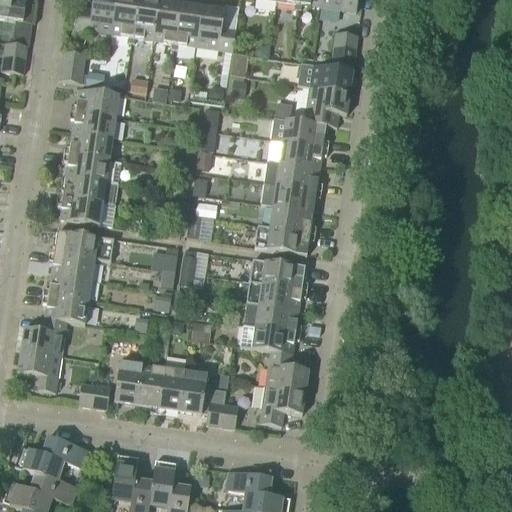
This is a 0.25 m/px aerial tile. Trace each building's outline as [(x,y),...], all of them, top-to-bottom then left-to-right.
[(0,0),(0,23),(21,26),(24,6),(25,0),(0,0)] [(109,39),(114,0),(90,0),(89,14),(75,12),(72,34),(109,39)] [(130,47),(137,0),(128,0),(129,1),(123,0),(114,0),(109,39),(127,42),(126,47),(130,47)] [(152,46),(158,5),(143,3),(143,0),(137,0),(130,47),(133,48),(134,43),(152,46)] [(296,13),(297,0),(275,0),(275,5),(293,8),(293,12),(296,13)] [(318,12),(319,0),(297,0),(296,13),(298,13),(299,9),(318,12)] [(319,0),(318,12),(354,17),(356,0),(319,0)] [(173,53),(180,3),(172,1),(171,7),(158,5),(152,46),(169,48),(169,53),(173,53)] [(194,52),(200,11),(185,9),(186,4),(180,3),(173,53),(175,54),(176,49),(194,52)] [(223,15),(200,11),(194,52),(230,57),(233,36),(220,34),(223,15)] [(334,37),(332,52),(354,55),(356,40),(334,37)] [(3,48),(1,63),(23,66),(26,51),(3,48)] [(351,70),(354,55),(332,52),(330,66),(351,70)] [(61,56),(59,71),(82,74),(84,60),(68,57),(61,56)] [(0,77),(21,80),(23,66),(1,63),(0,70),(0,77)] [(295,90),(307,92),(347,98),(351,75),(298,67),(295,90)] [(80,89),(82,74),(59,71),(57,86),(80,89)] [(85,90),(101,92),(103,80),(87,78),(85,90)] [(129,96),(145,98),(147,87),(131,84),(129,96)] [(344,120),(347,98),(307,92),(302,128),(324,131),(335,132),(337,119),(344,120)] [(165,94),(153,93),(151,105),(164,106),(165,94)] [(69,109),(68,116),(118,123),(118,121),(114,120),(117,101),(76,95),(74,110),(69,109)] [(215,116),(204,114),(200,135),(212,137),(215,116)] [(117,127),(118,123),(68,116),(67,123),(72,124),(70,137),(111,143),(113,126),(117,127)] [(321,145),(324,131),(302,128),(271,123),(268,145),(275,147),(326,154),(327,146),(321,145)] [(209,157),(212,137),(200,135),(197,156),(209,157)] [(108,162),(111,143),(70,137),(68,152),(62,152),(61,159),(112,166),(112,163),(108,162)] [(325,161),(326,154),(275,147),(275,150),(279,150),(277,168),(317,174),(319,160),(325,161)] [(209,160),(197,158),(195,173),(207,175),(209,160)] [(119,167),(112,166),(61,159),(60,166),(65,167),(63,181),(116,188),(119,167)] [(315,188),(317,174),(277,168),(265,166),(261,187),(319,196),(320,189),(315,188)] [(113,209),(116,188),(63,181),(61,196),(56,195),(55,201),(106,208),(113,209)] [(192,197),(201,199),(203,184),(194,183),(192,197)] [(318,203),(319,196),(261,187),(258,209),(270,211),(311,217),(313,203),(318,203)] [(169,213),(181,215),(183,200),(171,198),(169,213)] [(105,212),(106,208),(55,201),(54,209),(59,209),(57,224),(98,230),(100,211),(105,212)] [(309,231),(311,217),(270,211),(267,229),(263,228),(262,231),(313,238),(314,232),(309,231)] [(179,236),(182,219),(169,217),(167,234),(179,236)] [(188,227),(185,243),(197,244),(200,228),(188,227)] [(255,231),(252,253),(304,261),(307,246),(312,246),(313,238),(262,231),(262,232),(255,231)] [(48,251),(47,257),(97,264),(98,262),(93,261),(96,242),(55,236),(53,252),(48,251)] [(164,252),(161,274),(173,276),(176,254),(164,252)] [(97,268),(97,264),(47,257),(46,264),(51,265),(49,279),(89,285),(92,267),(97,268)] [(182,261),(179,277),(191,278),(194,263),(182,261)] [(247,286),(254,287),(305,295),(305,288),(301,288),(303,272),(250,264),(247,286)] [(171,293),(173,276),(161,274),(159,291),(171,293)] [(189,292),(191,278),(179,277),(177,290),(189,292)] [(87,304),(89,285),(49,279),(46,293),(42,293),(41,299),(91,307),(91,304),(87,304)] [(304,301),(305,295),(254,287),(247,286),(244,307),(255,309),(296,315),(299,301),(304,301)] [(90,311),(91,307),(41,299),(40,307),(45,308),(43,322),(65,325),(64,327),(83,330),(86,310),(90,311)] [(294,329),(296,315),(255,309),(253,328),(248,328),(248,330),(298,337),(299,330),(294,329)] [(59,361),(64,327),(65,325),(43,322),(40,336),(21,333),(18,355),(59,361)] [(203,329),(191,327),(189,341),(201,343),(203,329)] [(297,345),(298,337),(248,330),(247,334),(252,334),(249,354),(268,356),(268,355),(290,358),(292,344),(297,345)] [(54,398),(59,361),(18,355),(15,378),(34,381),(32,395),(54,398)] [(288,373),(290,358),(268,355),(268,356),(268,357),(263,391),(304,397),(307,375),(288,373)] [(135,410),(141,369),(118,366),(114,394),(112,406),(135,410)] [(155,418),(163,368),(160,367),(159,372),(141,369),(135,410),(149,412),(148,417),(155,418)] [(178,416),(184,376),(165,373),(166,368),(163,368),(155,418),(162,419),(163,414),(178,416)] [(205,379),(184,376),(178,416),(200,420),(200,419),(206,419),(204,429),(219,431),(222,410),(221,410),(223,396),(203,393),(205,379)] [(93,391),(80,389),(76,411),(90,413),(93,391)] [(106,405),(108,393),(93,391),(90,413),(104,415),(106,405)] [(301,420),(304,397),(263,391),(258,428),(279,431),(281,417),(301,420)] [(236,412),(222,410),(219,431),(233,433),(236,412)] [(14,473),(35,480),(35,479),(57,487),(58,486),(64,468),(81,474),(88,456),(48,442),(42,459),(21,452),(14,473)] [(151,487),(134,485),(137,463),(117,460),(110,505),(131,508),(129,511),(148,511),(149,510),(148,510),(151,487)] [(154,466),(151,487),(148,510),(149,510),(162,511),(186,511),(189,493),(172,490),(175,469),(154,466)] [(244,502),(242,511),(287,511),(289,504),(267,500),(270,483),(228,477),(224,500),(244,502)] [(75,492),(58,486),(57,487),(35,479),(35,480),(29,495),(9,488),(2,509),(11,511),(48,511),(52,504),(69,510),(75,492)]
